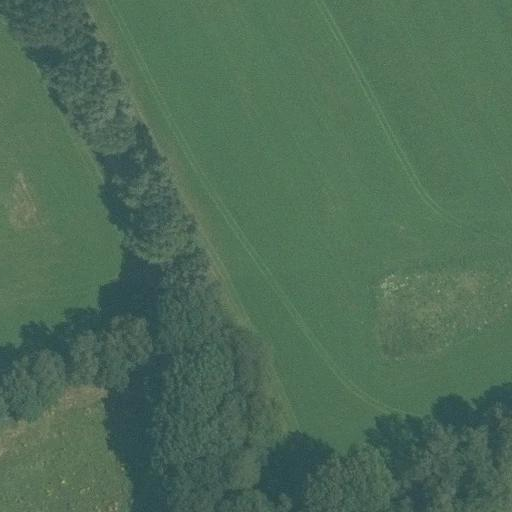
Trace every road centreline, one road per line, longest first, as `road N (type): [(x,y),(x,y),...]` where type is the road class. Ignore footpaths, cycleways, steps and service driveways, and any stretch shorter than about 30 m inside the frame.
road 1 (track): [(184,511),(158,231),(32,0)]
road 2 (track): [(184,335),(0,393)]
